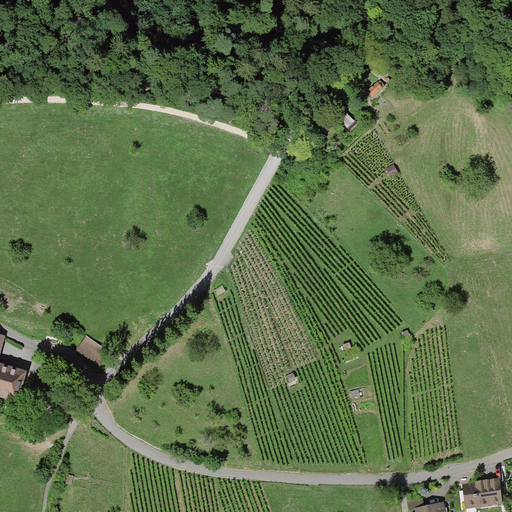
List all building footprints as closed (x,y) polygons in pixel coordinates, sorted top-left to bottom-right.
[(380,81),(367,91),(373,98),(386,87),(380,81)] [(347,113),(339,121),(347,129),(355,122),(347,113)] [(394,165),(386,169),(391,177),(398,173),(394,165)] [(408,331),(401,334),(404,340),(410,337),(408,331)] [(89,360),(100,347),(85,335),(74,348),(89,360)] [(0,404),(15,409),(24,376),(0,369),(0,404)] [(293,373),(287,376),(289,382),(296,380),(293,373)] [(359,390),(351,392),(352,398),(360,397),(359,390)] [(466,509),(502,504),(499,480),(463,485),(466,509)] [(446,511),(445,502),(426,506),(424,498),(408,502),(410,511),(446,511)]
